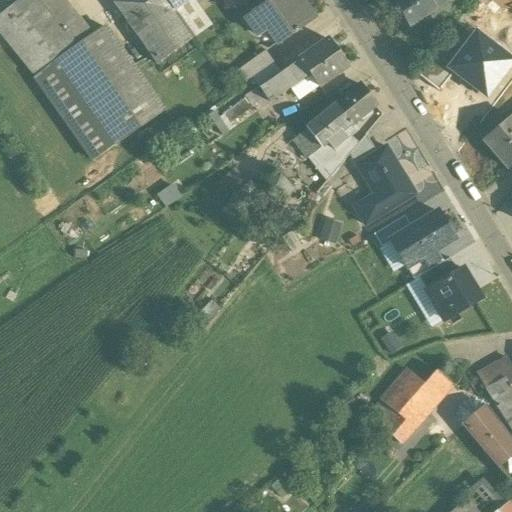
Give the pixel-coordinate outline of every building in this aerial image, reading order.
[(60,0),(20,0),(16,3),(62,60),(90,37),(60,0)] [(175,11),(166,0),(122,0),(114,6),(158,66),(195,39),(175,11)] [(166,0),(175,11),(189,0),(166,0)] [(213,26),(193,0),(189,0),(175,11),(195,39),(213,26)] [(299,0),(273,0),(245,20),(257,37),(266,30),(277,46),(294,34),(295,35),(298,33),(297,31),(313,20),(299,0)] [(396,0),(391,4),(408,29),(435,12),(426,0),(396,0)] [(426,0),(435,12),(453,0),(426,0)] [(16,3),(0,16),(0,35),(36,80),(58,63),(62,60),(16,3)] [(107,29),(58,63),(115,146),(164,111),(107,29)] [(511,63),(476,36),(457,61),(450,70),(454,73),(485,97),(511,63)] [(347,68),(328,40),(298,60),(299,61),(309,76),(318,88),(347,68)] [(439,47),(417,76),(439,93),(454,73),(450,70),(457,61),(439,47)] [(265,52),(237,71),(246,84),(252,80),(273,65),(265,52)] [(280,74),(259,89),(269,104),(309,76),(299,61),(280,74)] [(58,63),(36,80),(93,161),(115,146),(58,63)] [(273,65),(252,80),(259,89),(280,74),(273,65)] [(360,86),(335,106),(349,126),(375,106),(360,86)] [(255,90),(244,98),(245,99),(252,109),(253,108),(256,112),(266,105),(255,90)] [(245,99),(222,116),(228,125),(252,109),(245,99)] [(335,106),(306,130),(320,148),(320,149),(341,133),(349,126),(335,106)] [(511,116),(483,141),(508,170),(511,166),(511,116)] [(320,148),(306,130),(293,141),(307,159),(320,148)] [(341,133),(320,149),(320,148),(307,159),(326,183),(344,161),(332,151),(346,140),(345,138),(341,133)] [(348,136),(345,138),(346,140),(332,151),(344,161),(349,155),(358,144),(348,136)] [(376,154),(365,136),(358,144),(349,155),(356,166),(376,154)] [(376,154),(356,166),(374,197),(354,208),(365,226),(415,195),(386,148),(376,154)] [(234,169),(216,185),(230,200),(248,185),(248,184),(234,169)] [(230,200),(229,202),(238,210),(257,192),(249,183),(248,184),(248,185),(230,200)] [(391,242),(406,269),(435,252),(454,240),(438,213),(410,229),(390,241),(391,242)] [(390,241),(410,229),(403,217),(373,235),(381,248),(391,242),(390,241)] [(340,229),(327,225),(322,242),(335,245),(340,229)] [(418,278),(442,263),(435,252),(406,269),(413,281),(418,278)] [(442,263),(418,278),(427,292),(457,273),(449,259),(442,263)] [(427,292),(426,292),(443,321),(480,299),(463,270),(457,273),(427,292)] [(511,367),(506,359),(477,378),(500,413),(511,432),(511,367)] [(412,374),(385,405),(383,402),(369,418),(384,431),(424,385),(412,374)] [(424,385),(384,431),(388,434),(383,440),(389,445),(394,439),(408,452),(421,436),(413,429),(439,398),(424,385)] [(511,442),(487,409),(464,428),(511,485),(511,442)] [(485,486),(467,502),(474,511),(496,511),(502,507),(485,486)] [(474,511),(467,502),(455,511),(474,511)] [(511,511),(511,508),(507,503),(502,507),(496,511),(511,511)]
